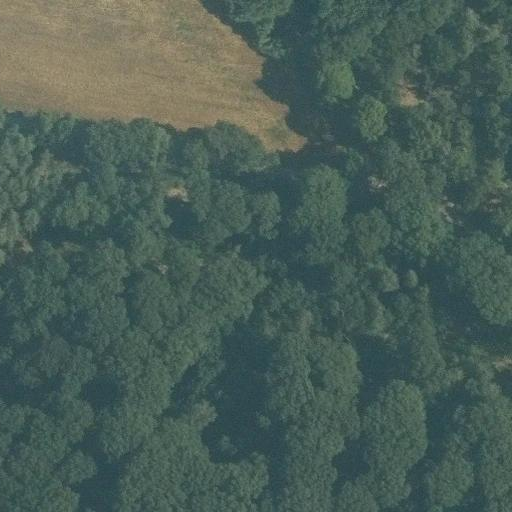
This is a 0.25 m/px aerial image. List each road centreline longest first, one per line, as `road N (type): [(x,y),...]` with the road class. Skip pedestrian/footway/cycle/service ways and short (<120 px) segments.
road 1 (track): [(410,188),(0,111)]
road 2 (unclassified): [(511,310),(254,0)]
